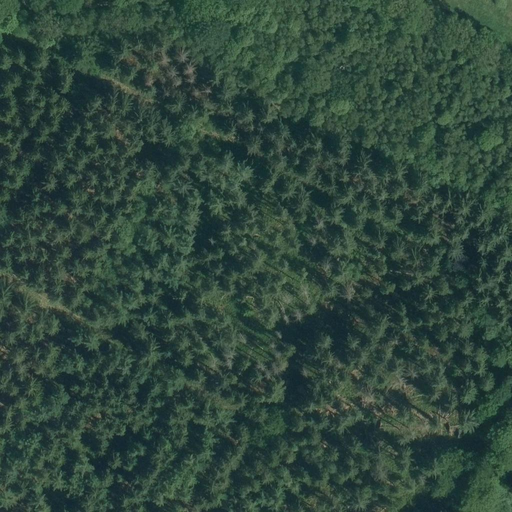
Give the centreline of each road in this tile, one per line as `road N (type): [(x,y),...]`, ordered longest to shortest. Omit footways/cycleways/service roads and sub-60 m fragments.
road 1 (track): [(262,426),(0,276)]
road 2 (track): [(378,0),(511,74)]
road 3 (track): [(0,4),(137,0)]
